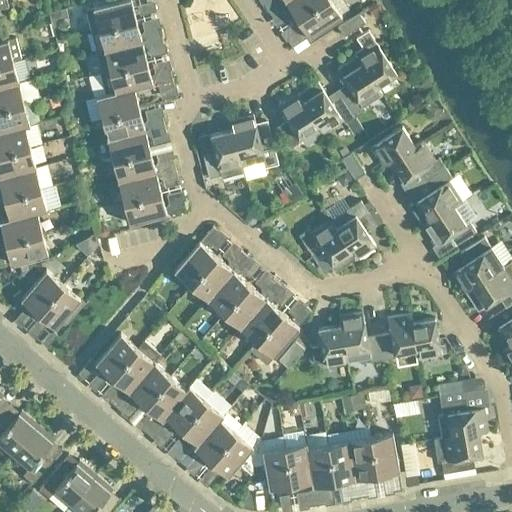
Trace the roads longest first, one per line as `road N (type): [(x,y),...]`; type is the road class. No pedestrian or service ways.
road 1 (residential): [(204,511),(0,336)]
road 2 (residential): [(415,254),(314,291),(210,207)]
road 3 (residential): [(511,455),(489,374),(415,254)]
road 4 (residential): [(210,207),(195,186),(175,107),(193,102)]
road 5 (residential): [(109,263),(170,249),(210,207)]
